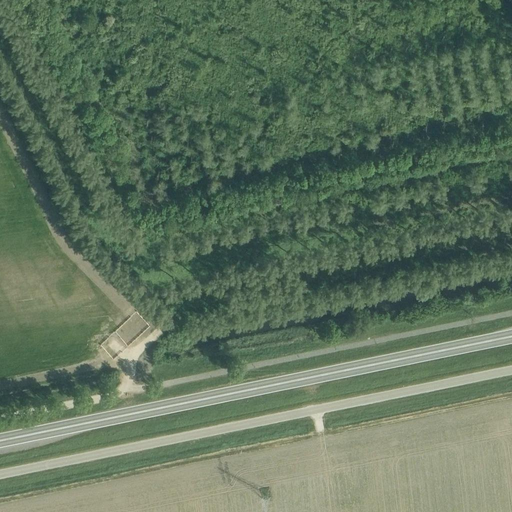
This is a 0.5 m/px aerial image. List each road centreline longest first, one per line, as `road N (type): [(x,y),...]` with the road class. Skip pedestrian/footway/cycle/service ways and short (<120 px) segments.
road 1 (unclassified): [(0,474),(511,369)]
road 2 (trunk): [(0,439),(511,337)]
road 3 (track): [(3,0),(94,188),(138,239),(158,246),(152,330)]
road 4 (track): [(158,246),(511,161)]
road 5 (unclassified): [(0,414),(115,392),(152,330)]
